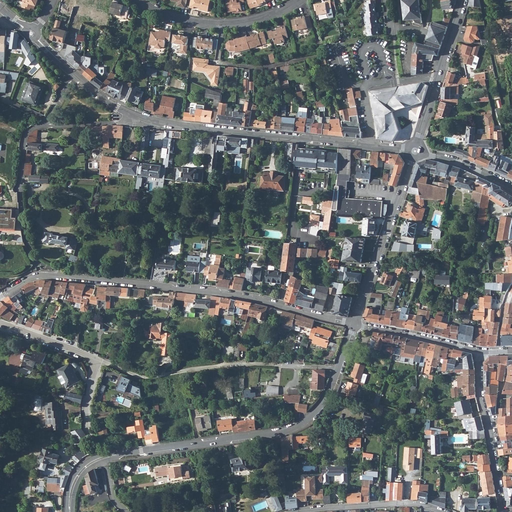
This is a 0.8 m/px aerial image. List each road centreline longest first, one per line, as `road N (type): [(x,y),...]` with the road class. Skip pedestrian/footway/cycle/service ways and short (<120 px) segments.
road 1 (residential): [(31,33),(92,90),(133,115),(414,150)]
road 2 (residential): [(0,298),(28,279),(62,277),(234,294),(354,324)]
road 3 (tertiary): [(354,324),(330,391),(299,425),(103,456)]
road 4 (tertiary): [(414,150),(354,324)]
road 5 (residential): [(0,322),(95,362),(90,434)]
road 6 (residential): [(300,0),(233,24),(169,17),(137,0)]
road 7 (tertiary): [(462,0),(414,150)]
road 8 (residential): [(294,511),(415,503),(444,511)]
road 9 (residential): [(478,351),(354,324)]
